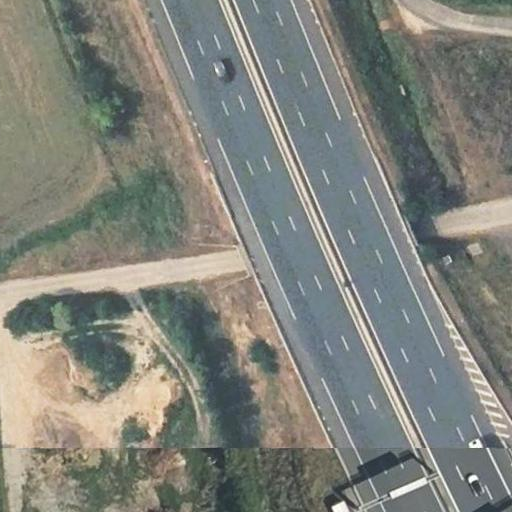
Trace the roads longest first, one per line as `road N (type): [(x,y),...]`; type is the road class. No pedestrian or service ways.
road 1 (motorway): [(196,0),(418,511)]
road 2 (motorway): [(488,511),(266,0)]
road 3 (unclassified): [(0,296),(511,211)]
